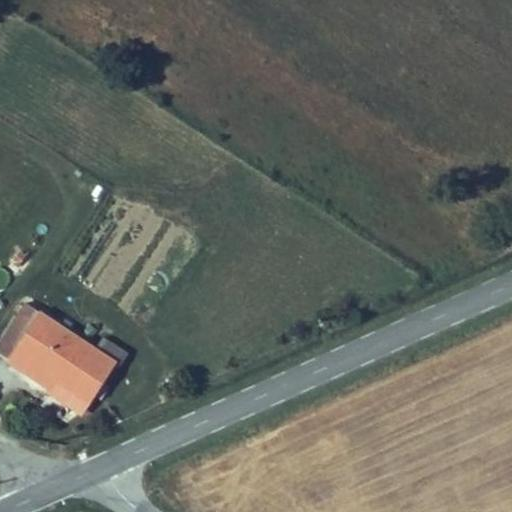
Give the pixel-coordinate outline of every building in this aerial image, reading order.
[(0,287),(9,285),(4,267),(0,268),(0,287)] [(0,324),(17,299),(1,288),(0,290),(0,324)] [(17,299),(0,324),(0,355),(27,373),(32,362),(67,382),(91,345),(17,299)] [(105,338),(100,347),(122,360),(127,351),(105,338)] [(32,362),(27,373),(59,394),(67,382),(32,362)]
